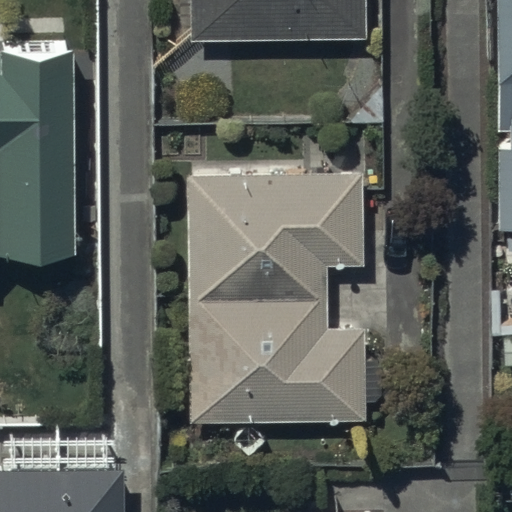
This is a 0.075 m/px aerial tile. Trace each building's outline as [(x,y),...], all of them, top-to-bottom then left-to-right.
[(56,0),(0,0),(0,207),(57,206),(56,0)] [(182,0),(183,10),(357,8),(356,0),(182,0)] [(511,0),(496,0),(500,234),(511,234),(511,0)] [(353,143),(177,146),(180,395),(359,393),(358,303),(319,304),(318,240),(354,239),(353,143)] [(114,511),(114,458),(0,459),(0,511),(114,511)]
